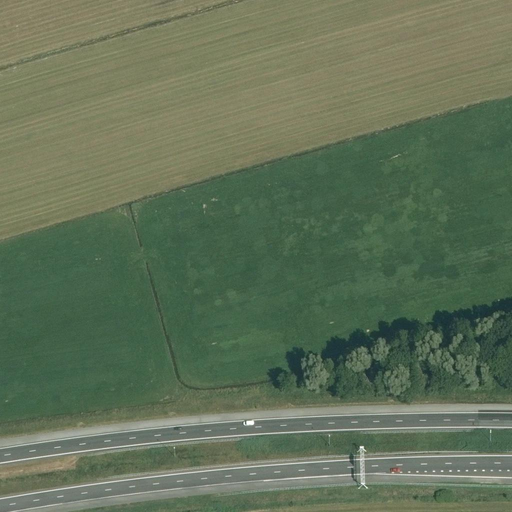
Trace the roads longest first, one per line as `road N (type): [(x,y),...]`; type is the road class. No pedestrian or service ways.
road 1 (motorway): [(0,507),(298,470),(511,463)]
road 2 (motorway): [(511,420),(155,433),(0,454)]
